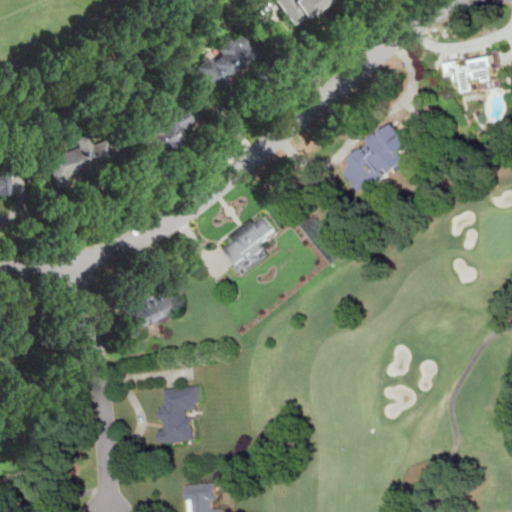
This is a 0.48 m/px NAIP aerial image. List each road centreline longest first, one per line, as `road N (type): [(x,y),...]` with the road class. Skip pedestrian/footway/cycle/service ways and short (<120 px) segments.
road 1 (residential): [(0,269),(77,262),(164,224),(411,26),(465,0)]
road 2 (residential): [(109,511),(93,328),(77,262)]
road 3 (track): [(429,511),(455,443),(452,396),(475,355),(511,319)]
